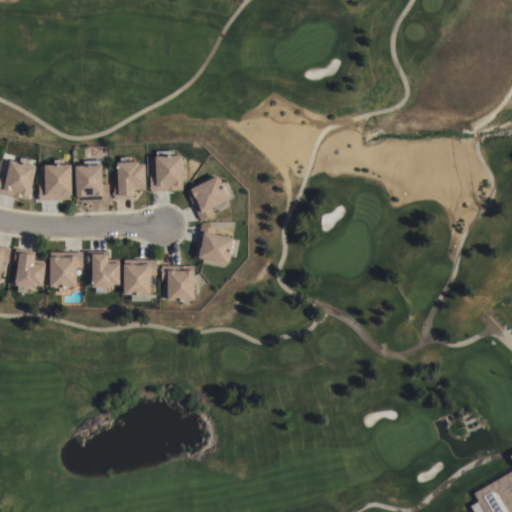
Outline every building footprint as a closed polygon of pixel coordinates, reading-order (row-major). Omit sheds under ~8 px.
[(172,150),(173,157),(185,157),(185,175),(183,175),(183,191),(150,192),(150,176),(156,176),(155,150),(172,150)] [(120,164),(119,157),(130,156),(130,164),(138,163),(139,166),(145,165),(146,190),(134,191),(134,199),(114,200),(113,184),(117,184),(117,164),(120,164)] [(71,200),(38,201),(38,185),(44,185),(44,166),(53,166),(53,159),(62,159),(62,166),(70,166),(71,200)] [(84,167),(84,161),(100,161),(100,167),(102,167),(102,185),(108,185),(109,201),(76,202),(76,198),(75,198),(74,168),(84,167)] [(35,168),(28,201),(0,194),(0,178),(5,180),(9,162),(35,168)] [(218,177),(221,184),(225,182),(233,197),(229,199),(229,201),(212,210),(215,215),(201,222),(186,192),(218,177)] [(238,241),(234,258),(232,257),(229,267),(198,259),(198,258),(194,257),(196,250),(200,251),(202,241),(198,240),(201,225),(216,229),(214,236),(238,241)] [(0,246),(10,249),(8,264),(2,263),(0,273),(0,246)] [(17,265),(13,264),(15,250),(35,252),(34,260),(45,262),(42,288),(36,288),(36,290),(27,289),(27,293),(17,292),(17,288),(14,287),(17,265)] [(120,287),(114,287),(114,289),(92,289),(92,267),(87,267),(87,252),(107,252),(107,266),(120,266),(120,287)] [(82,253),(82,268),(76,268),(76,289),(67,289),(67,293),(58,293),(58,289),(49,289),(49,253),(82,253)] [(123,261),(156,261),(156,276),(150,276),(150,286),(154,286),(154,295),(150,295),(150,296),(123,297),(123,266),(123,261)] [(194,266),(194,303),(167,303),(167,282),(161,282),(161,266),(175,266),(194,266)] [(511,511),(471,511),(468,505),(476,501),(473,496),(511,472),(511,463),(509,458),(511,456),(511,511)]
